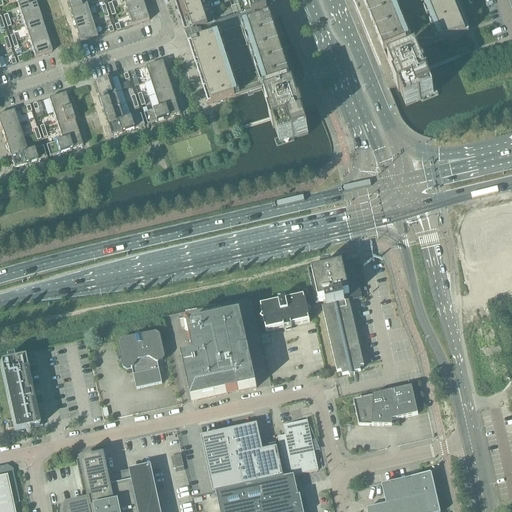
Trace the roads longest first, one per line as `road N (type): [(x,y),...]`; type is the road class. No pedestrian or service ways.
road 1 (primary): [(511,165),(55,271)]
road 2 (primary): [(60,288),(511,183)]
road 3 (primary): [(401,239),(144,301),(0,325)]
road 4 (primary): [(0,259),(300,185),(381,176)]
road 5 (unclassified): [(31,452),(307,394),(318,399),(334,473)]
road 6 (primary): [(60,288),(151,284),(398,226)]
road 7 (primary): [(384,183),(140,241),(55,271)]
road 8 (residential): [(0,93),(168,32)]
road 9 (secondary): [(310,0),(370,149)]
road 10 (secondary): [(396,143),(335,0)]
road 11 (tertiary): [(409,270),(420,315),(463,408)]
road 12 (tertiary): [(463,408),(436,265)]
road 13 (unclassified): [(334,473),(470,442)]
